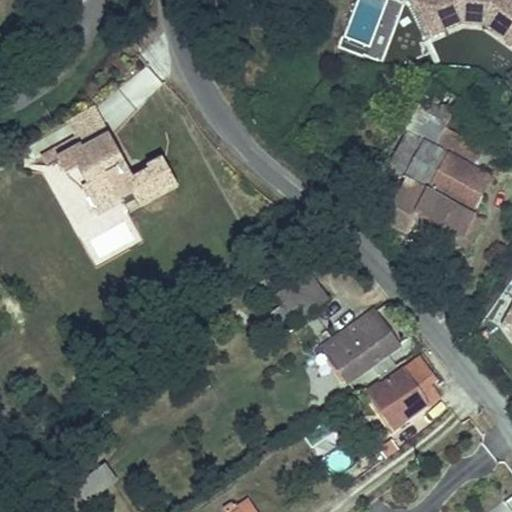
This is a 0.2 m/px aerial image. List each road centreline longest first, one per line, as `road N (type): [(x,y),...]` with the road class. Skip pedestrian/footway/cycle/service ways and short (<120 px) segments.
road 1 (unclassified): [(511,413),(392,263),(260,157),(166,13),(167,0)]
road 2 (unknown): [(491,387),(333,511)]
road 3 (unclassified): [(0,95),(59,66),(92,0)]
